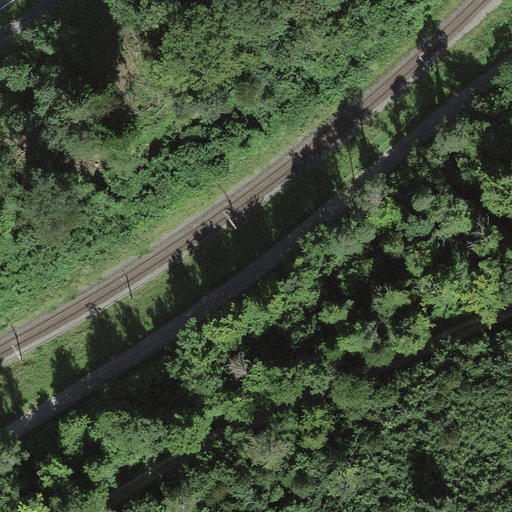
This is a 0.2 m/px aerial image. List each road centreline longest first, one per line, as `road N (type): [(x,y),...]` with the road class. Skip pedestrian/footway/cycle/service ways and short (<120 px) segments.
road 1 (track): [(0,450),(511,76)]
road 2 (track): [(93,511),(177,456),(511,308)]
